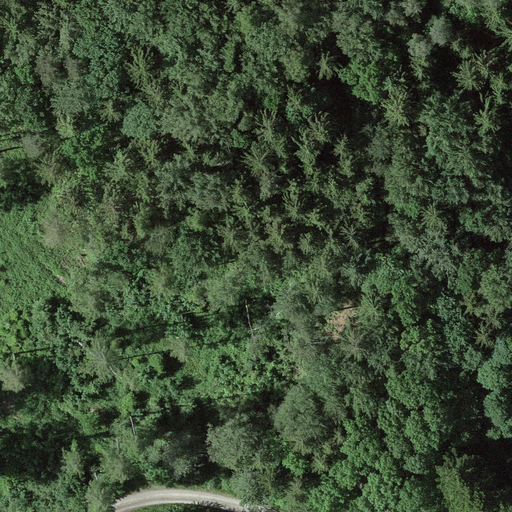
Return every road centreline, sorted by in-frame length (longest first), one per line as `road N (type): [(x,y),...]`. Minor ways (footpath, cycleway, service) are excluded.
road 1 (track): [(441,511),(443,343),(426,250),(396,163),(366,110),(319,66),(253,32),(195,20),(121,20),(0,41)]
road 2 (track): [(251,511),(158,496),(96,511)]
